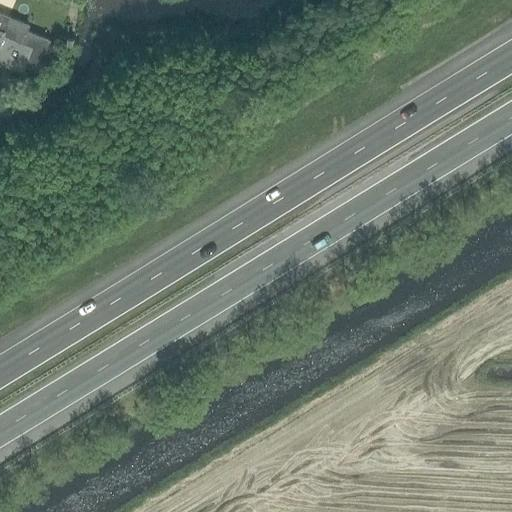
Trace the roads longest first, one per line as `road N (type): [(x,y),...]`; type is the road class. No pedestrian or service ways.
road 1 (motorway): [(511,58),(0,371)]
road 2 (motorway): [(0,430),(511,118)]
